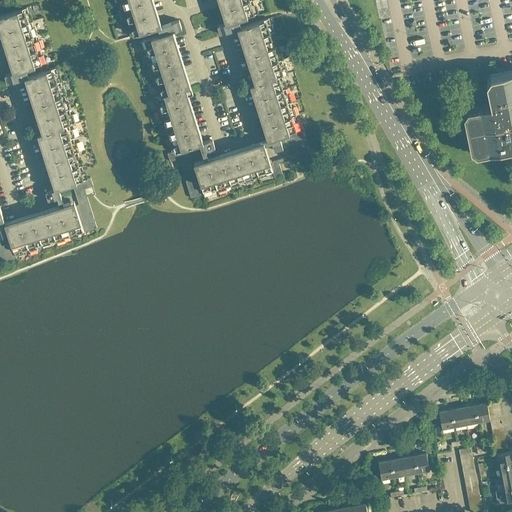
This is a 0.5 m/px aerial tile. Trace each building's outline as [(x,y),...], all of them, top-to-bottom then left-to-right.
[(139,34),(158,28),(149,0),(118,0),(122,9),(126,22),(130,36),(139,34)] [(221,0),(229,22),(229,23),(239,20),(257,15),(252,0),(221,0)] [(40,50),(36,36),(32,22),(27,8),(18,11),(17,11),(0,16),(0,32),(13,73),(17,72),(26,69),(45,64),(40,50)] [(259,112),(263,126),(267,139),(268,140),(271,139),(275,151),(290,146),(294,159),(295,162),(302,160),(305,159),(311,157),(306,140),(303,129),(298,130),(293,116),(289,102),(289,100),(285,89),(281,76),(286,74),(283,65),(281,60),(277,47),(272,33),(268,19),(259,22),(241,27),(255,74),(252,75),(247,76),(250,85),(254,98),(259,112)] [(182,29),(179,21),(171,23),(173,31),(182,29)] [(228,32),(226,23),(217,26),(218,28),(220,35),(228,32)] [(175,160),(178,160),(188,156),(186,147),(203,142),(187,90),(192,89),(173,31),(142,40),(159,95),(154,97),(156,100),(168,140),(172,152),(167,153),(170,162),(173,161),(175,160)] [(42,133),(37,134),(55,189),(55,190),(72,185),(75,192),(93,186),(90,178),(86,179),(83,170),(69,125),(73,123),(56,68),(24,77),(42,133)] [(511,71),(490,76),(486,82),(490,100),(490,104),(472,108),(468,109),(464,115),(471,150),(472,150),(477,154),(489,152),(511,147),(511,119),(511,118),(511,71)] [(7,84),(16,81),(13,73),(4,75),(5,77),(7,84)] [(206,151),(215,148),(212,139),(203,142),(206,151)] [(188,192),(191,199),(203,195),(272,174),(273,178),(282,175),(279,164),(277,160),(271,162),(264,140),(205,159),(194,163),(196,168),(182,172),(188,192)] [(55,190),(55,189),(46,192),(48,200),(57,197),(58,197),(55,190)] [(0,263),(17,258),(15,254),(95,229),(97,228),(95,221),(94,219),(87,197),(64,205),(5,223),(6,226),(0,228),(0,263)] [(488,410),(487,404),(487,402),(474,405),(477,422),(490,419),(489,416),(488,410)] [(477,422),(474,405),(462,407),(466,424),(477,422)] [(466,424),(462,407),(451,409),(454,426),(466,424)] [(454,426),(451,409),(438,411),(442,428),(454,426)] [(504,431),(503,425),(491,427),(492,433),(504,431)] [(506,442),(505,436),(493,439),(494,444),(506,442)] [(511,463),(511,451),(496,454),(499,466),(511,463)] [(429,470),(426,453),(414,455),(417,472),(429,470)] [(417,472),(414,455),(402,457),(405,474),(417,472)] [(405,474),(402,457),(390,459),(393,476),(405,474)] [(393,476),(390,459),(378,461),(381,479),(393,476)] [(511,475),(511,463),(499,466),(501,478),(511,475)] [(511,475),(501,478),(503,490),(511,488),(511,475)] [(511,488),(503,490),(505,502),(511,500),(511,488)] [(367,511),(365,503),(353,505),(354,511),(367,511)]
